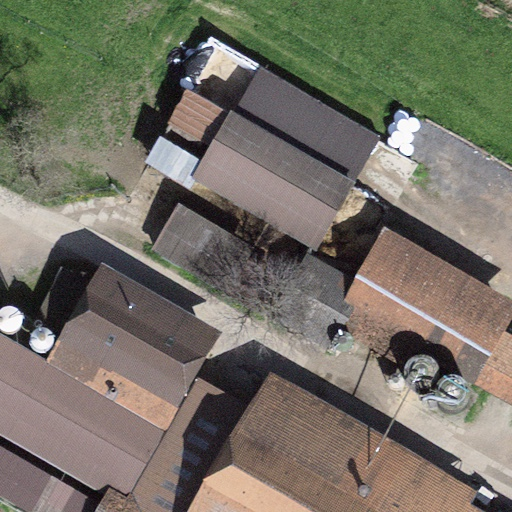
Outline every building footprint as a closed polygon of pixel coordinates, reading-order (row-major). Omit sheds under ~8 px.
[(197,181),(314,249),(351,186),(234,118),(197,181)] [(181,208),(154,250),(237,303),(264,261),(181,208)] [(468,375),(503,314),(387,247),(359,295),(307,265),(278,315),(330,345),(341,325),(406,362),(415,345),(468,375)] [(169,395),(198,345),(106,292),(104,296),(64,273),(36,320),(67,338),(50,367),(45,375),(55,381),(41,405),(115,448),(131,420),(160,436),(162,433),(180,401),(169,395)] [(417,511),(224,402),(202,440),(194,435),(174,440),(162,433),(160,436),(131,420),(115,448),(41,405),(55,381),(45,375),(50,367),(0,338),(0,434),(110,498),(102,511),(417,511)]
